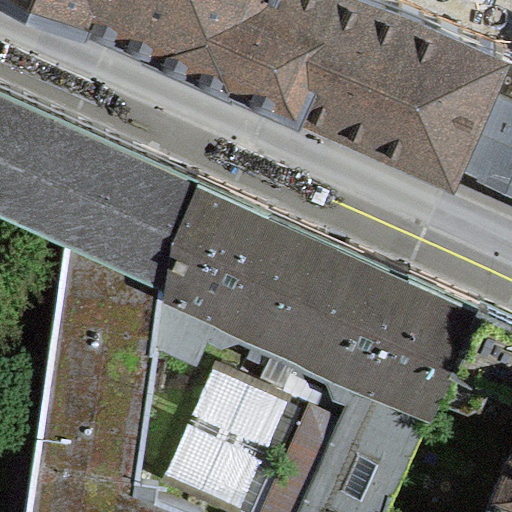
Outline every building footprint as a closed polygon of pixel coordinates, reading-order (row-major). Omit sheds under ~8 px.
[(77,0),(234,68),(232,72),(239,74),(242,72),(275,86),(277,91),(282,94),(284,90),(450,162),(454,152),(499,172),(511,177),(511,49),(399,0),(77,0)] [(0,193),(67,224),(167,269),(183,161),(169,155),(0,78),(0,193)] [(380,511),(388,489),(438,380),(477,293),(326,225),(183,161),(167,269),(157,338),(194,354),(206,329),(222,336),(239,330),(254,337),(247,351),(266,359),(259,373),(222,357),(169,474),(256,511),(380,511)] [(200,511),(201,504),(137,478),(150,384),(163,386),(165,372),(153,370),(157,338),(167,269),(67,224),(25,511),(200,511)] [(511,309),(477,293),(438,380),(474,395),(487,367),(511,378),(511,309)] [(511,511),(511,444),(483,511),(419,511),(422,504),(388,489),(380,511),(511,511)]
